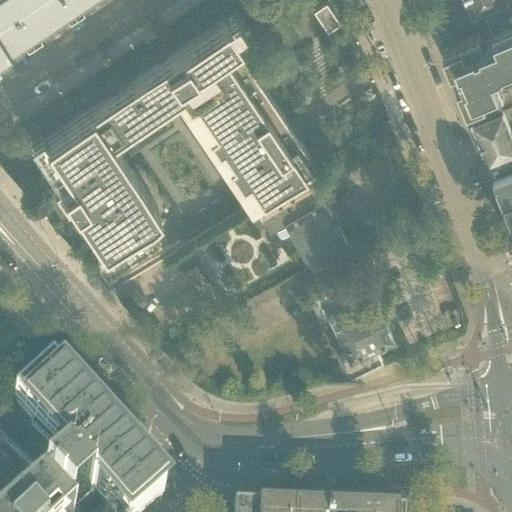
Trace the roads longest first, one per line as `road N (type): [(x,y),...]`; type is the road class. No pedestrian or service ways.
road 1 (residential): [(495,293),(382,0)]
road 2 (tertiary): [(202,447),(11,242)]
road 3 (tertiary): [(498,385),(338,427),(310,448)]
road 4 (tertiary): [(310,448),(333,453),(503,437)]
road 5 (residential): [(0,99),(146,0)]
